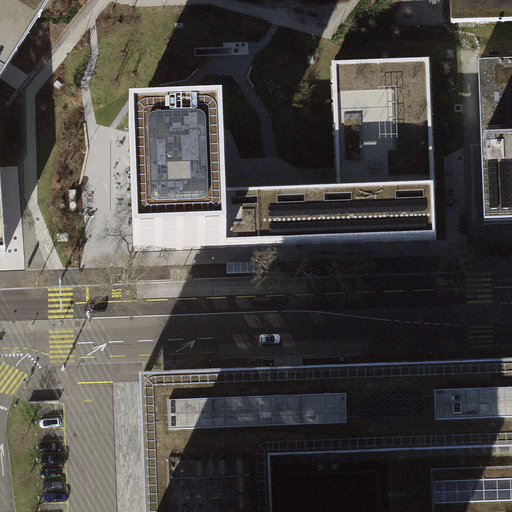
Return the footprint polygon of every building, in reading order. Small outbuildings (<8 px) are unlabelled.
[(0,0),(0,71),(5,74),(51,0),(0,0)] [(511,21),(511,0),(451,0),(452,24),(511,21)] [(511,60),(479,61),(485,224),(511,223),(511,60)] [(429,61),(333,65),(338,191),(224,195),(226,249),(270,247),(349,244),(436,241),(429,61)] [(221,124),(130,128),(135,252),(183,250),(226,249),(224,195),(221,124)] [(511,511),(511,368),(139,380),(143,511),(511,511)]
